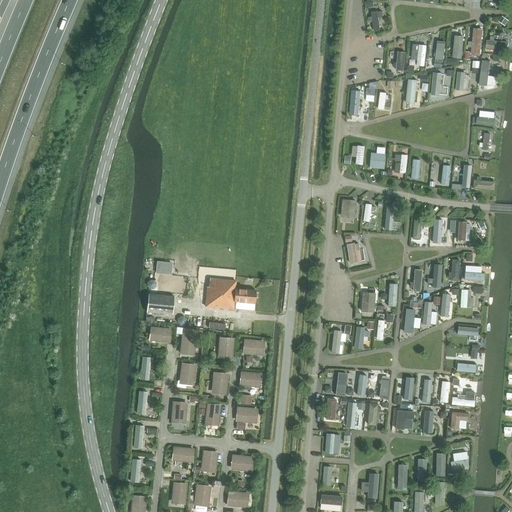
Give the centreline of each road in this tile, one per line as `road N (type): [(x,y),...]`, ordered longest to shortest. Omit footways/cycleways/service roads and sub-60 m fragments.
road 1 (secondary): [(109,511),(83,391),(86,273),(104,166),(161,0)]
road 2 (unclassified): [(271,511),(302,192)]
road 3 (motorway): [(0,185),(69,0)]
